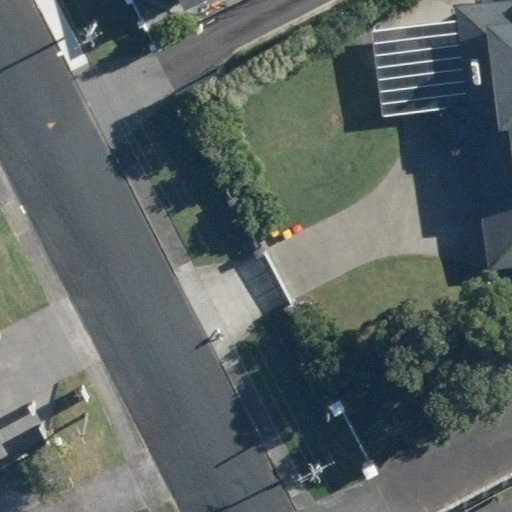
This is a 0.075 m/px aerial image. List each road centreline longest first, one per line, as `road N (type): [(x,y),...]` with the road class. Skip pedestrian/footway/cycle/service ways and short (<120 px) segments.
road 1 (residential): [(44,151),(231,511)]
road 2 (residential): [(300,0),(183,61),(44,151)]
